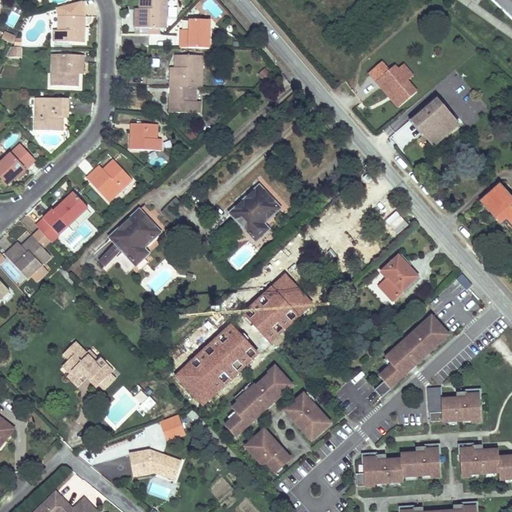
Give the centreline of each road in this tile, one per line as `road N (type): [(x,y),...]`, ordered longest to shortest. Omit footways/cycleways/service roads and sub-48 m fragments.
road 1 (tertiary): [(502,303),(240,0)]
road 2 (unknown): [(305,75),(198,177),(137,204),(91,257)]
road 3 (residential): [(502,303),(314,476),(315,491)]
road 4 (residential): [(0,224),(95,132),(105,96),(104,0)]
road 5 (unknown): [(324,97),(208,208),(214,242)]
road 6 (residential): [(0,509),(64,450),(137,511)]
